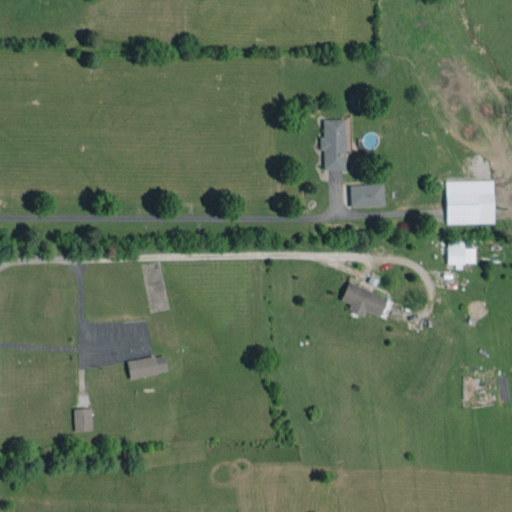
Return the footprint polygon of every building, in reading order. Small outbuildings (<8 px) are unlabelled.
[(343,118),(321,118),(322,135),(320,135),(321,170),(344,169),(343,118)] [(445,223),(492,222),(492,180),(445,180),(445,223)] [(349,206),(383,205),(382,183),(348,184),(349,206)] [(447,265),(474,264),(474,247),(463,247),(463,239),(446,239),(447,265)] [(386,297),(347,281),(340,299),(349,303),(346,309),(363,316),(365,310),(378,316),(386,297)] [(126,361),(129,379),(167,371),(163,353),(126,361)] [(73,431),(91,430),(90,408),(72,408),(73,431)]
